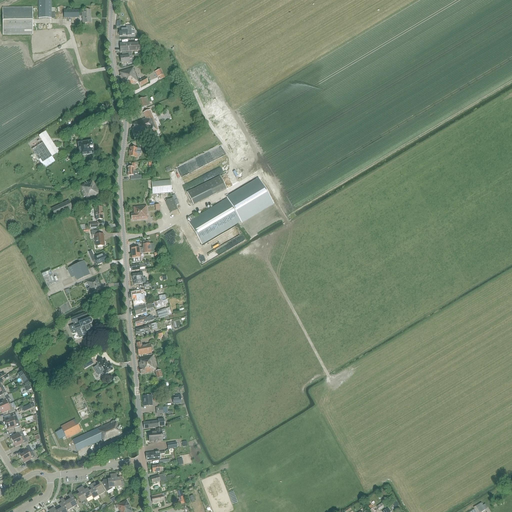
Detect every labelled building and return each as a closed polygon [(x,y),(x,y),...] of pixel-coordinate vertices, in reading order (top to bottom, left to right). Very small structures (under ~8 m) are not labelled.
[(38,0),(38,18),(55,18),(55,12),(52,12),(51,0),(38,0)] [(2,35),(32,34),(32,7),(2,8),(2,35)] [(90,10),(82,10),(82,13),(79,13),(79,10),(64,10),(64,18),(79,18),(79,17),(82,17),(82,23),(89,23),(91,23),(90,10)] [(126,29),(119,29),(119,36),(127,36),(131,35),(131,34),(134,34),(134,30),(132,30),(132,29),(131,29),(131,26),(126,26),(126,29)] [(141,43),(120,44),(120,52),(122,52),(122,56),(120,57),(121,64),(129,63),(129,56),(132,56),(131,52),(142,51),(141,43)] [(133,68),(119,72),(121,76),(120,76),(124,87),(139,82),(140,87),(148,82),(146,77),(138,80),(134,68),(133,68)] [(163,75),(160,69),(155,72),(157,77),(163,75)] [(146,97),(138,100),(141,108),(150,105),(146,97)] [(134,127),(132,128),(136,138),(158,130),(150,110),(143,113),(145,119),(133,124),(134,127)] [(39,136),(28,143),(44,168),(55,161),(52,156),(58,152),(45,132),(39,136)] [(92,141),(77,144),(78,150),(79,150),(88,149),(89,149),(92,149),(92,148),(92,147),(92,146),(92,147),(93,147),(93,146),(92,146),(92,141)] [(129,157),(137,158),(137,154),(140,154),(141,153),(141,150),(140,149),(130,148),(129,157)] [(136,172),(136,164),(132,163),(132,167),(128,167),(128,176),(133,176),(133,172),(136,172)] [(220,176),(207,182),(187,192),(193,205),(213,195),(226,189),(220,176)] [(87,201),(100,195),(93,180),(78,187),(79,189),(80,189),(84,197),(85,197),(87,201)] [(170,180),(151,182),(152,194),(172,193),(170,180)] [(178,210),(173,198),(165,202),(170,213),(178,210)] [(191,220),(188,222),(201,244),(240,221),(227,199),(194,218),(193,215),(189,217),(191,220)] [(69,201),(51,209),(55,217),(73,209),(69,201)] [(134,214),(131,214),(132,221),(148,219),(146,206),(133,207),(134,214)] [(103,219),(102,207),(94,208),(95,220),(103,219)] [(94,235),(95,247),(104,246),(105,245),(105,242),(104,242),(103,242),(102,239),(104,239),(103,234),(99,234),(99,230),(91,231),(91,236),(94,235)] [(143,248),(131,249),(132,259),(133,263),(140,262),(140,258),(141,258),(140,254),(143,254),(147,253),(151,253),(150,244),(149,244),(148,241),(142,241),(143,244),(142,244),(143,248)] [(107,261),(103,254),(95,257),(94,256),(89,258),(91,262),(94,261),(96,265),(107,261)] [(80,263),(71,267),(77,280),(90,275),(84,261),(82,258),(79,260),(80,263)] [(56,283),(51,270),(42,274),(47,287),(56,283)] [(132,276),(132,279),(133,279),(134,285),(144,284),(144,288),(151,287),(150,283),(146,283),(146,277),(143,278),(143,274),(133,275),(132,276)] [(94,288),(100,286),(97,278),(88,282),(90,287),(87,289),(89,294),(96,291),(94,288)] [(143,292),(132,294),(133,300),(134,300),(135,305),(134,305),(134,309),(140,307),(140,305),(144,304),(143,292)] [(134,309),(133,309),(136,316),(142,314),(146,313),(146,310),(155,307),(154,303),(140,307),(134,309)] [(156,312),(158,318),(167,316),(165,309),(156,312)] [(72,319),(74,325),(69,327),(72,335),(77,333),(79,339),(94,332),(91,324),(92,322),(91,320),(89,319),(79,323),(78,320),(87,316),(86,313),(72,319)] [(146,317),(134,320),(136,327),(146,324),(148,322),(155,320),(156,319),(155,317),(153,317),(150,315),(149,315),(148,317),(146,318),(146,317),(146,318),(146,317)] [(137,332),(136,333),(136,335),(137,335),(149,333),(149,330),(153,330),(152,324),(147,325),(148,326),(136,329),(137,332)] [(137,347),(138,356),(148,354),(148,355),(151,355),(150,345),(142,346),(141,343),(137,344),(137,347)] [(140,375),(157,370),(154,356),(140,359),(140,362),(138,363),(140,375)] [(90,358),(84,362),(87,367),(93,364),(90,358)] [(96,373),(93,375),(96,379),(98,380),(105,376),(104,374),(113,370),(110,363),(108,364),(106,360),(103,361),(102,358),(96,362),(98,366),(94,368),(96,373)] [(0,408),(10,404),(8,399),(9,399),(8,396),(8,395),(2,398),(3,401),(0,402),(0,408)] [(143,396),(143,406),(152,406),(151,395),(143,396)] [(10,404),(0,408),(0,411),(0,413),(1,412),(1,413),(1,414),(3,413),(8,411),(9,413),(9,414),(10,413),(15,411),(13,408),(14,408),(12,403),(10,404)] [(4,422),(5,426),(18,421),(15,413),(9,415),(10,418),(4,420),(4,422)] [(67,439),(81,432),(75,419),(60,427),(62,429),(55,433),(59,440),(65,437),(67,439)] [(144,430),(165,427),(164,419),(158,420),(158,421),(143,423),(144,430)] [(115,420),(72,440),(77,451),(103,439),(104,442),(122,434),(115,420)] [(20,426),(18,421),(5,426),(6,429),(7,429),(7,431),(14,428),(15,431),(21,429),(20,426)] [(10,439),(12,443),(24,437),(21,429),(15,431),(16,434),(10,437),(11,439),(10,439)] [(149,433),(149,442),(154,442),(155,442),(156,442),(157,442),(157,441),(162,441),(161,430),(157,430),(157,432),(149,433)] [(28,444),(24,437),(12,443),(13,446),(14,446),(15,447),(21,445),(22,447),(28,444)] [(19,456),(21,459),(29,454),(32,452),(28,444),(22,447),(24,450),(18,454),(19,455),(19,456)] [(160,460),(160,456),(159,454),(161,454),(162,454),(162,456),(162,457),(165,456),(164,451),(159,452),(146,454),(147,461),(160,460)] [(29,454),(21,459),(22,462),(23,462),(24,463),(30,460),(31,462),(37,459),(35,456),(32,452),(29,454)] [(160,465),(152,466),(152,473),(161,472),(160,468),(164,468),(163,465),(160,465)] [(115,488),(113,474),(110,475),(110,479),(103,480),(103,482),(101,482),(107,492),(112,489),(112,488),(115,488)] [(113,474),(115,488),(117,487),(118,489),(124,488),(122,477),(120,477),(120,478),(117,478),(116,474),(113,474)] [(151,478),(152,484),(160,481),(161,485),(168,483),(171,482),(170,475),(166,476),(164,477),(164,474),(158,476),(151,478)] [(94,483),(92,484),(99,496),(104,493),(99,485),(97,487),(94,483)] [(99,496),(92,484),(89,486),(91,490),(89,491),(92,497),(93,499),(99,496)] [(82,487),(79,488),(86,500),(92,497),(89,491),(87,489),(85,490),(82,487)] [(86,500),(79,488),(77,490),(79,494),(76,495),(81,503),(84,501),(86,504),(88,503),(86,500)] [(162,496),(166,495),(165,493),(151,496),(152,503),(163,501),(162,496)] [(70,499),(67,501),(72,508),(77,505),(70,494),(68,495),(70,499)] [(72,508),(67,501),(65,502),(63,498),(60,500),(61,503),(67,511),(72,508)] [(132,511),(127,500),(115,506),(116,509),(118,508),(119,511),(132,511)] [(66,511),(67,511),(61,503),(59,504),(61,508),(58,509),(59,511),(66,511)] [(481,503),(476,506),(479,511),(481,511),(488,508),(485,504),(483,506),(481,503)]
